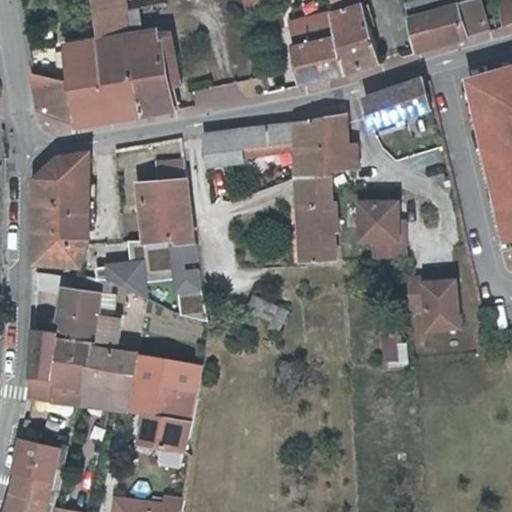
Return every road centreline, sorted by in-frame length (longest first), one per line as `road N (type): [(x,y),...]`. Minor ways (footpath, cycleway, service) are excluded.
road 1 (residential): [(21,144),(184,129),(341,95),(511,44)]
road 2 (residential): [(0,442),(11,392),(21,144)]
road 3 (residential): [(21,144),(1,0)]
